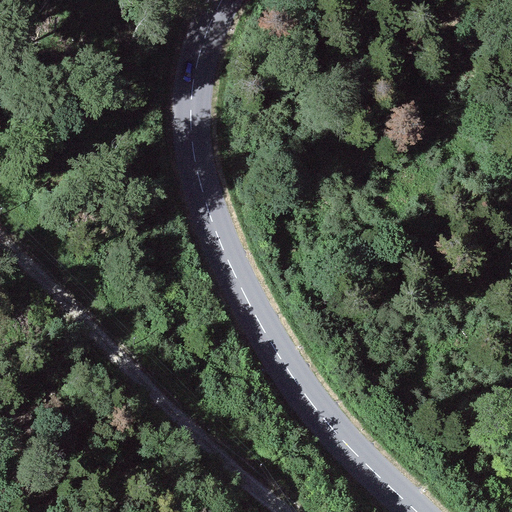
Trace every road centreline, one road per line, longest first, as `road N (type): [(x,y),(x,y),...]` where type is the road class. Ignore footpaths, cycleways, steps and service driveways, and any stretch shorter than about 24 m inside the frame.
road 1 (secondary): [(416,511),(312,404),(260,323),(210,214),(194,148),(195,77),(225,0)]
road 2 (track): [(285,511),(199,439),(0,238)]
